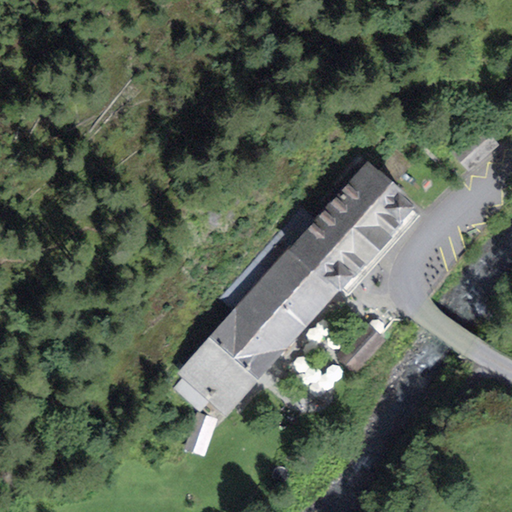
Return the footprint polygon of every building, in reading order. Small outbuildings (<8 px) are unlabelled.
[(481,129),(454,153),(468,169),(495,145),(481,129)] [(397,151),(381,168),(394,180),(410,162),(397,151)] [(411,208),(366,167),(316,222),(293,249),(294,251),(334,284),(339,289),(411,208)] [(287,339),(286,337),(327,291),(334,284),(294,251),(293,249),(316,222),(302,209),(223,298),(230,304),(227,307),(237,315),(187,370),(188,371),(177,387),(199,406),(210,394),(212,395),(213,393),(226,405),(277,347),(279,348),(287,339)] [(365,331),(349,347),(361,359),(377,343),(365,331)]
